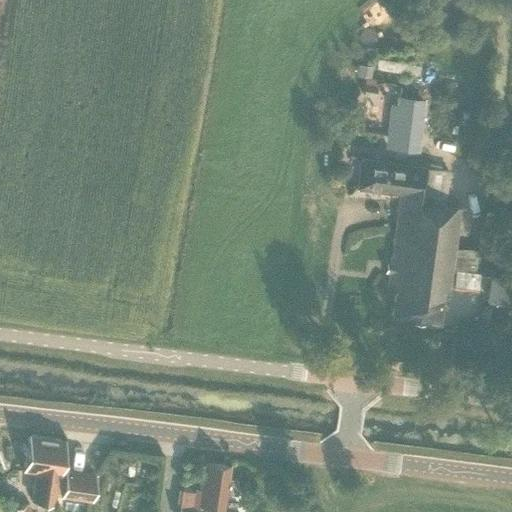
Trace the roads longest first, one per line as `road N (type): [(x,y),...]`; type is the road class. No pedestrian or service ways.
road 1 (unclassified): [(355,381),(0,335)]
road 2 (tertiary): [(344,457),(0,414)]
road 3 (tertiary): [(511,479),(344,457)]
road 4 (unclassified): [(511,403),(355,381)]
